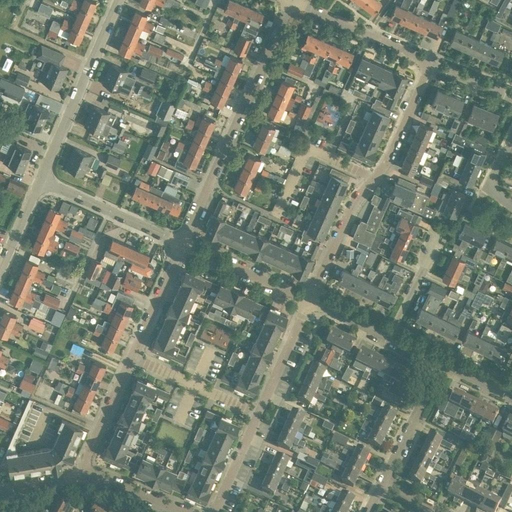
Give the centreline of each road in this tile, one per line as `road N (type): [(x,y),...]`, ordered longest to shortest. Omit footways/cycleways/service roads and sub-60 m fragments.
road 1 (residential): [(178,245),(292,0)]
road 2 (residential): [(307,302),(352,202),(383,164),(425,65)]
road 3 (residential): [(39,181),(118,0)]
road 4 (residential): [(178,245),(39,181)]
road 5 (residential): [(425,65),(293,0)]
road 6 (residential): [(307,302),(178,245)]
road 7 (residential): [(257,415),(131,356)]
road 8 (residential): [(382,483),(441,363)]
road 9 (residential): [(88,471),(86,455),(131,356)]
road 10 (residential): [(257,415),(307,302)]
road 11 (residential): [(131,356),(178,245)]
